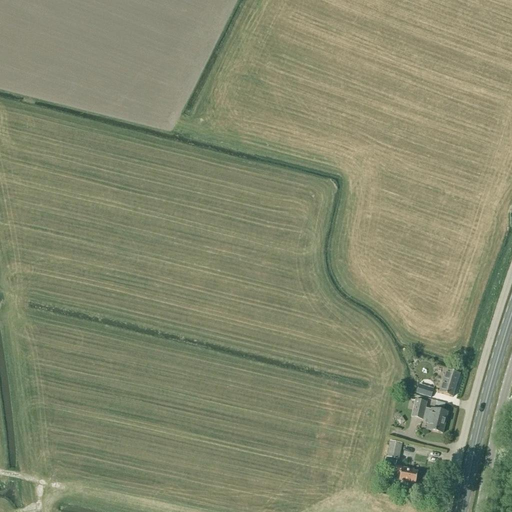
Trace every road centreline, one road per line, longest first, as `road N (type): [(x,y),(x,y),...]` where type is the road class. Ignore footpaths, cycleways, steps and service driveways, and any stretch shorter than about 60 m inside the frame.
road 1 (unclassified): [(511,271),(447,511)]
road 2 (primary): [(461,511),(511,314)]
road 3 (unclassified): [(478,511),(511,366)]
